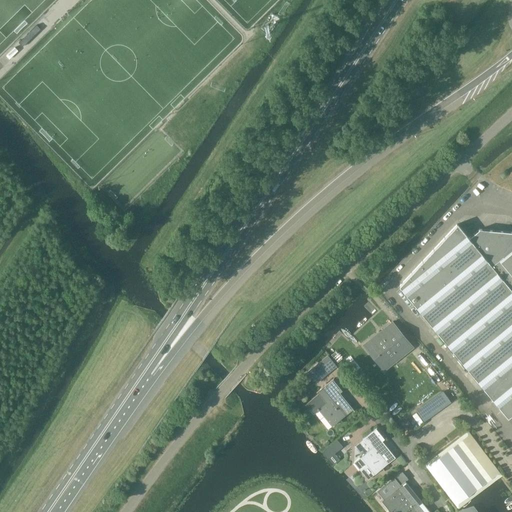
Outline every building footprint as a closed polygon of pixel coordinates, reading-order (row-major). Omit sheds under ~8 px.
[(457,225),(399,286),(508,418),(511,414),(511,232),(480,230),(469,238),(457,225)] [(413,347),(393,322),(364,345),(384,370),(413,347)] [(318,363),(306,373),(315,384),(327,374),(318,363)] [(333,380),(317,393),(326,404),(319,409),(333,426),(340,420),(337,416),(350,405),(340,393),(342,391),(333,380)] [(443,392),(443,391),(417,410),(424,421),(451,402),(443,392)] [(371,450),(363,456),(356,461),(362,468),(369,463),(377,473),(385,466),(381,462),(394,452),(384,439),(386,437),(378,427),(362,440),(371,450)] [(469,432),(428,464),(452,494),(458,507),(502,475),(469,432)] [(346,433),(339,438),(344,443),(350,438),(346,433)] [(407,481),(401,486),(395,479),(397,478),(396,477),(376,494),(377,494),(378,493),(384,499),(380,502),(380,503),(382,501),(391,511),(394,509),(396,511),(421,511),(428,507),(427,507),(426,508),(406,482),(407,481)]
